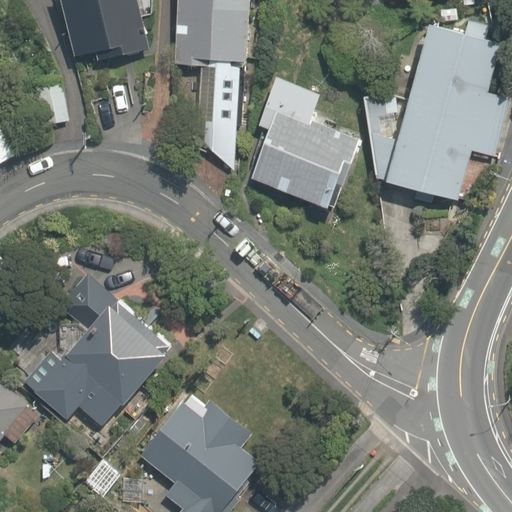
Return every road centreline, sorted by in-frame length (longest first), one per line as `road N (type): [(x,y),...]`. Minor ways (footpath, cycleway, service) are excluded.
road 1 (residential): [(0,207),(69,178),(141,181),(368,378),(402,397),(465,412)]
road 2 (secondary): [(465,412),(474,320),(511,247)]
